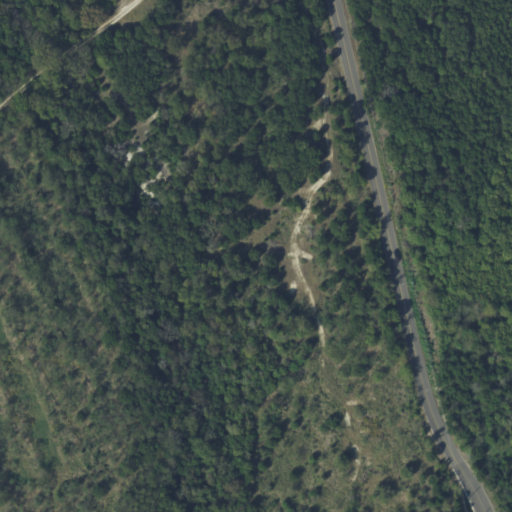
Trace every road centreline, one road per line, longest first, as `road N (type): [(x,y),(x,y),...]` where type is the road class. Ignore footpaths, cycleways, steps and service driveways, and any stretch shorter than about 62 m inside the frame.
road 1 (tertiary): [(474,511),(417,369),(331,0)]
road 2 (track): [(134,0),(0,105)]
